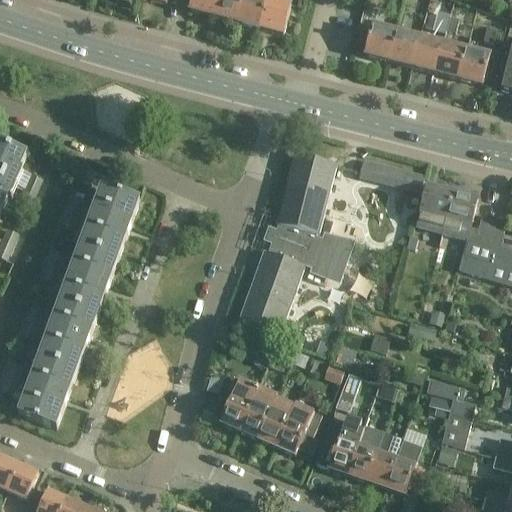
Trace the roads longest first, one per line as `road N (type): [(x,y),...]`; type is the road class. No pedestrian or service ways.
road 1 (tertiary): [(276,99),(0,19)]
road 2 (residential): [(0,104),(239,214)]
road 3 (residential): [(169,450),(239,214)]
road 4 (tertiary): [(511,154),(298,104)]
road 5 (residential): [(0,433),(155,500)]
road 6 (residential): [(169,450),(312,511)]
road 7 (residential): [(239,214),(276,99)]
